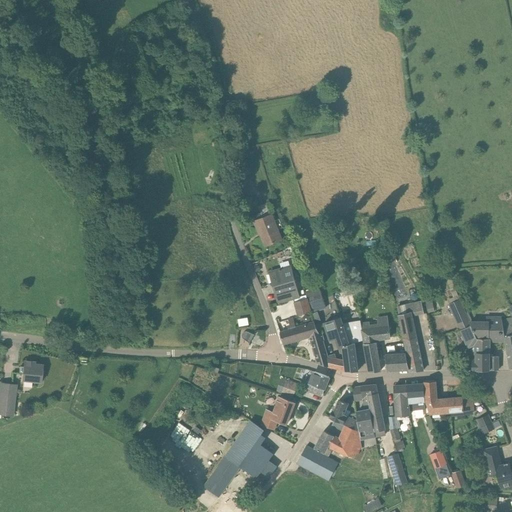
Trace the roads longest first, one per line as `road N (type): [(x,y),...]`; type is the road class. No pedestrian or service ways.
road 1 (unclassified): [(275,358),(233,225),(211,57),(187,0)]
road 2 (unclassified): [(0,335),(129,352),(275,358)]
road 3 (residential): [(496,376),(342,375)]
